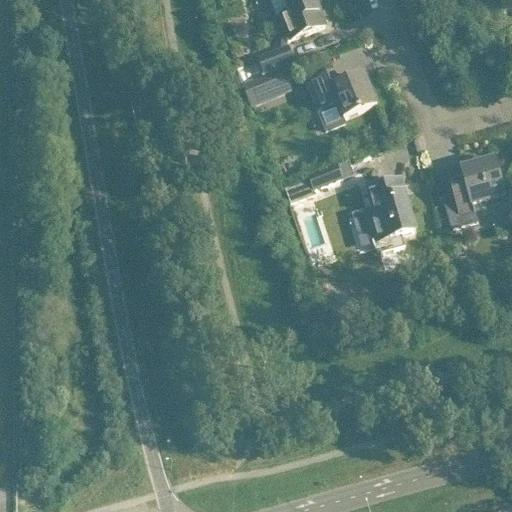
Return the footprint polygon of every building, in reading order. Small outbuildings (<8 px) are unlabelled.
[(292,44),(307,38),(325,30),(313,0),(269,0),(278,21),(282,19),(292,44)] [(264,76),(294,64),(288,51),(259,63),(264,76)] [(247,102),(271,93),(266,79),(242,88),(247,102)] [(378,109),(365,80),(340,90),(335,79),(308,90),(318,116),(338,108),(345,123),(378,109)] [(463,172),(462,172),(449,176),(456,202),(444,205),(452,233),(477,226),(473,210),(505,201),(495,164),(478,169),(479,174),(465,178),(463,172)] [(343,183),(343,182),(337,168),(309,180),(315,194),(343,183)] [(415,235),(405,200),(401,184),(368,194),(375,217),(367,219),(378,258),(406,250),(402,239),(415,235)]
